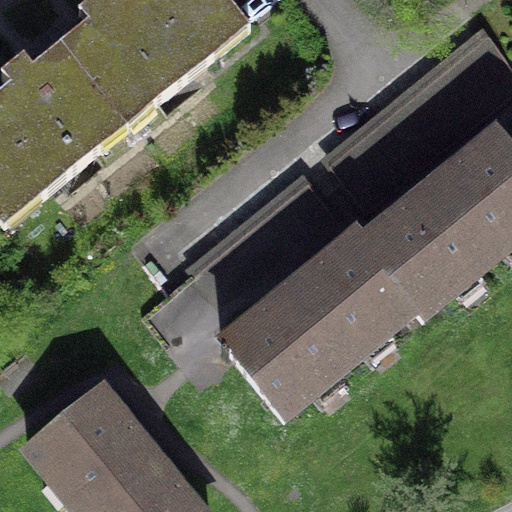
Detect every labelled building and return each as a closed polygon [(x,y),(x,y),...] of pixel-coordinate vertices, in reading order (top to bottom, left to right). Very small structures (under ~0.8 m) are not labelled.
[(250,58),(198,0),(99,0),(0,87),(0,261),(8,270),(250,58)] [(473,51),(330,173),(368,217),(511,95),(473,51)] [(511,177),(475,135),(212,359),(300,460),(511,279),(511,177)] [(350,231),(313,187),(145,330),(183,374),(350,231)] [(191,511),(84,387),(2,457),(49,511),(191,511)]
